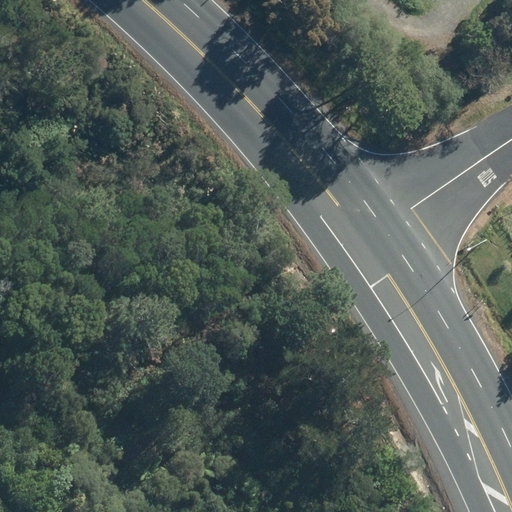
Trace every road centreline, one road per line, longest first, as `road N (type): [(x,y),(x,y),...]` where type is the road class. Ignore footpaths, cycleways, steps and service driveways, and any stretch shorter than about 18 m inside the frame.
road 1 (secondary): [(370,239),(261,103),(158,0)]
road 2 (secondary): [(510,511),(467,412),(370,239)]
road 3 (residential): [(511,143),(370,239)]
